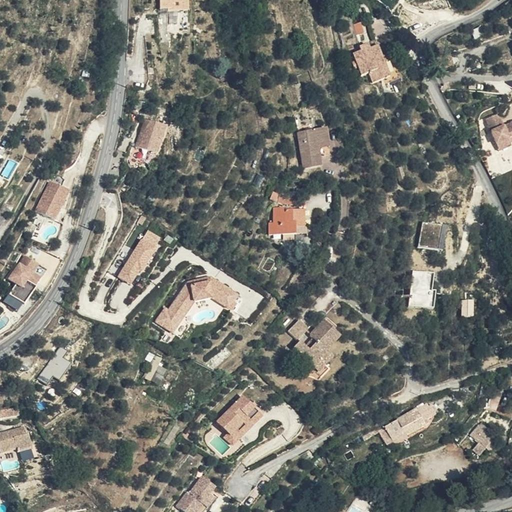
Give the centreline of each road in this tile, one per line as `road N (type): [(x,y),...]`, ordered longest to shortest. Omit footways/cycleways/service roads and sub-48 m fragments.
road 1 (tertiary): [(0,350),(36,323),(64,283),(91,215),(113,122),(121,0)]
road 2 (unclassified): [(501,0),(422,45),(423,64),(511,246)]
road 3 (residential): [(413,393),(237,486)]
road 4 (residential): [(413,393),(396,340),(335,292),(333,241)]
